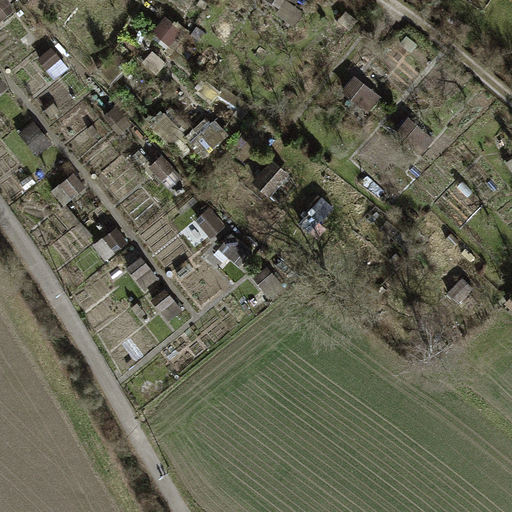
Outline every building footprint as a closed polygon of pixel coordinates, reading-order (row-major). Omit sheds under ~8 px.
[(262,0),(300,25),(307,14),(292,4),(294,0),(262,0)] [(360,78),(347,94),(373,114),(385,98),(360,78)] [(438,141),(413,120),(400,135),(425,156),(438,141)] [(30,164),(54,144),(35,121),(11,141),(30,164)] [(273,160),(255,184),(273,197),(292,173),(273,160)]
